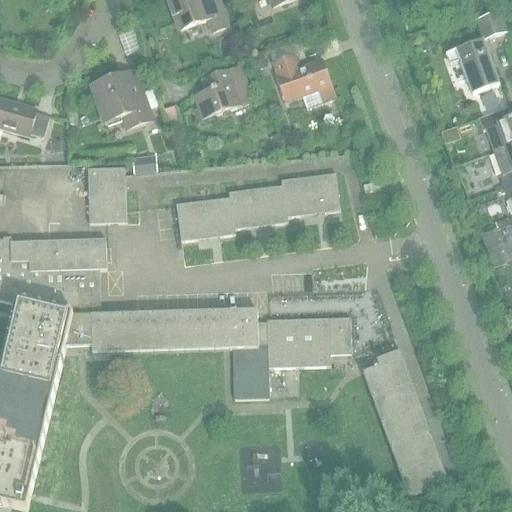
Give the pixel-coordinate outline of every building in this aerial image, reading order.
[(213,34),(227,29),(216,0),(214,0),(203,4),(201,0),(168,0),(180,32),(208,21),(213,34)] [(270,0),(274,8),(296,0),(270,0)] [(499,13),(475,21),(483,42),(507,33),(499,13)] [(483,42),(455,52),(446,55),(450,66),(459,63),(472,96),(499,86),(483,42)] [(295,57),(273,65),(278,78),(276,78),(285,105),(303,99),(307,110),(337,100),(333,88),(323,61),(299,70),(295,57)] [(201,81),(205,93),(194,97),(198,109),(196,110),(200,122),(242,107),(251,105),(246,93),(250,92),(240,67),(201,81)] [(111,81),(91,88),(105,125),(122,119),(126,131),(153,121),(143,94),(136,72),(121,78),(121,77),(111,81)] [(0,130),(29,139),(30,136),(44,140),(50,119),(36,115),(37,112),(0,100),(0,130)] [(511,120),(508,110),(478,121),(482,132),(484,132),(492,155),(505,150),(511,147),(511,120)] [(511,147),(505,150),(492,155),(500,178),(499,178),(503,190),(511,186),(511,147)] [(156,159),(131,162),(133,179),(157,176),(156,159)] [(90,226),(127,225),(125,170),(88,171),(90,226)] [(336,176),(309,179),(313,216),(341,212),(336,176)] [(281,183),(282,189),(283,189),(287,220),(287,219),(313,216),(309,179),(281,183)] [(511,186),(503,190),(507,201),(510,200),(511,207),(511,186)] [(282,189),(256,192),(261,228),(288,225),(287,219),(287,220),(283,189),(282,189)] [(229,195),(229,200),(230,200),(234,231),(235,231),(261,228),(256,192),(229,195)] [(230,200),(229,200),(204,203),(208,240),(236,237),(235,231),(234,231),(230,200)] [(208,240),(204,203),(177,206),(181,243),(208,240)] [(0,301),(17,306),(0,376),(0,506),(25,511),(27,511),(67,350),(93,348),(93,356),(233,351),(234,403),(270,401),(269,370),(331,368),(331,357),(352,356),(351,320),(268,323),(268,325),(258,325),(258,312),(101,317),(100,272),(107,272),(106,241),(29,244),(11,244),(11,239),(3,239),(3,242),(0,241),(0,301)] [(380,369),(363,375),(409,502),(449,487),(400,353),(377,362),(380,369)]
